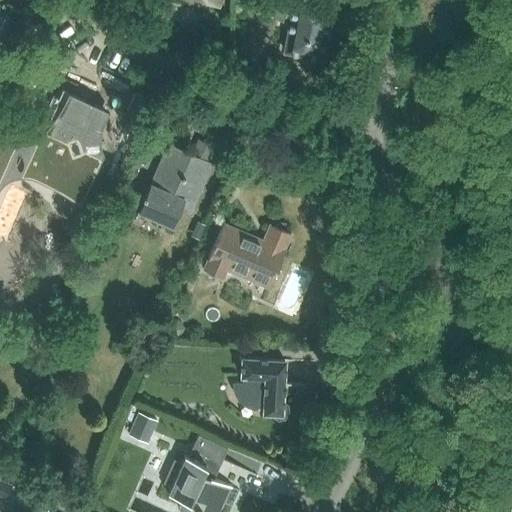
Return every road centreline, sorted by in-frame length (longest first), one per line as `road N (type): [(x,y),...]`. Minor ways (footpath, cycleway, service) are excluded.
road 1 (residential): [(387,148),(178,70),(35,0)]
road 2 (residential): [(373,418),(387,148)]
road 3 (residential): [(387,148),(392,0)]
